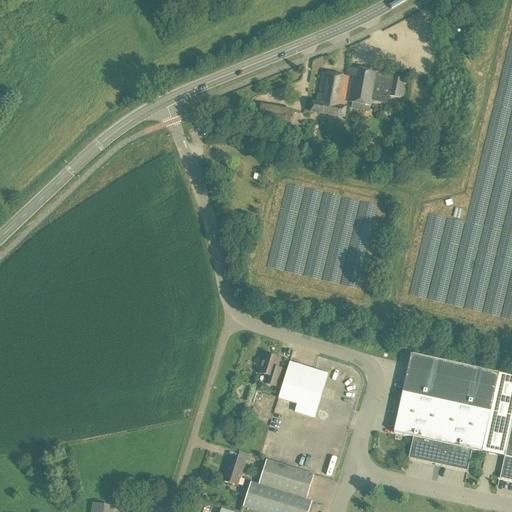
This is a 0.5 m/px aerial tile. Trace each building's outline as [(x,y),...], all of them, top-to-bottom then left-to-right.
[(403,98),(405,89),(402,89),(404,78),(376,72),(354,68),(348,102),(370,106),(371,101),(388,104),(389,96),(403,98)] [(344,108),(349,77),(321,73),(316,103),(311,102),(310,112),(344,118),(346,108),(344,108)] [(288,131),(292,109),(260,104),(256,126),(288,131)] [(359,141),(360,131),(353,130),(352,140),(359,141)] [(160,136),(165,144),(170,141),(166,133),(160,136)] [(482,452),(499,373),(410,354),(393,432),(413,437),(408,458),(467,471),(472,450),(482,452)] [(277,359),(276,356),(270,355),(268,357),(264,356),(259,373),(265,375),(263,384),(277,388),(282,369),(275,367),(277,360),(277,359)] [(314,419),(327,373),(289,362),(278,399),(297,405),(294,413),(314,419)] [(257,418),(259,414),(252,409),(249,413),(257,418)] [(511,480),(511,421),(500,478),(511,480)] [(250,463),(252,456),(239,452),(237,459),(230,457),(222,482),(238,487),(245,461),(250,463)] [(306,500),(314,476),(266,461),(259,485),(251,483),(243,507),(258,511),(309,511),(312,502),(306,500)] [(108,511),(109,506),(92,503),(90,511),(108,511)]
